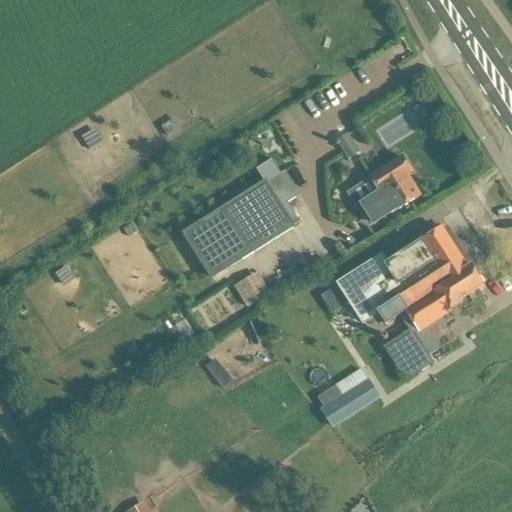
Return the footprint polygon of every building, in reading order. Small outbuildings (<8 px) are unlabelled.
[(435,92),(419,102),(432,122),(448,113),(435,92)] [(350,158),(359,152),(348,134),(339,140),(350,158)] [(363,204),(376,224),(421,196),(408,176),(413,173),(403,156),(370,176),(381,193),(363,204)] [(282,207),(302,195),(287,171),(267,184),(266,182),(185,233),(213,277),(294,226),(282,207)] [(412,332),(387,348),(407,379),(432,363),(428,357),(456,338),(443,317),(449,313),(448,312),(463,302),(461,300),(485,285),(473,265),(469,268),(443,228),(388,263),(384,256),(340,284),(365,324),(380,314),(387,325),(402,315),(412,332)] [(271,294),(264,283),(252,291),(246,280),(235,286),(247,308),(271,294)] [(232,382),(215,359),(205,366),(222,389),(232,382)] [(315,396),(334,426),(381,396),(362,367),(315,396)] [(152,511),(145,500),(137,505),(126,511),(152,511)]
